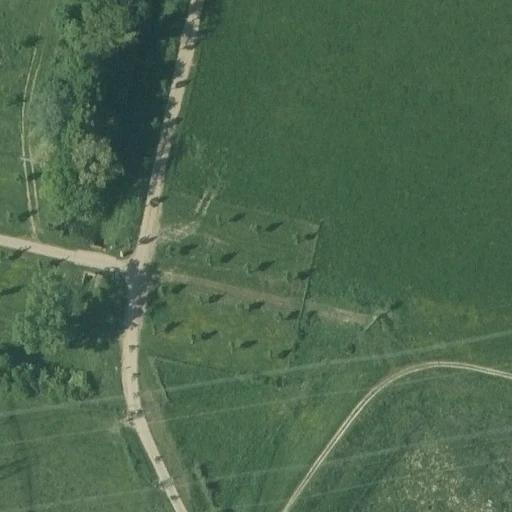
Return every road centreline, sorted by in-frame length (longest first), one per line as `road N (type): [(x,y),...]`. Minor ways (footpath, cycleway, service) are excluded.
road 1 (track): [(389,378),(357,324),(302,305),(136,273),(197,0)]
road 2 (unclassified): [(182,511),(133,398),(136,273),(0,241)]
road 3 (track): [(389,378),(282,511)]
road 4 (track): [(511,377),(446,366),(389,378)]
